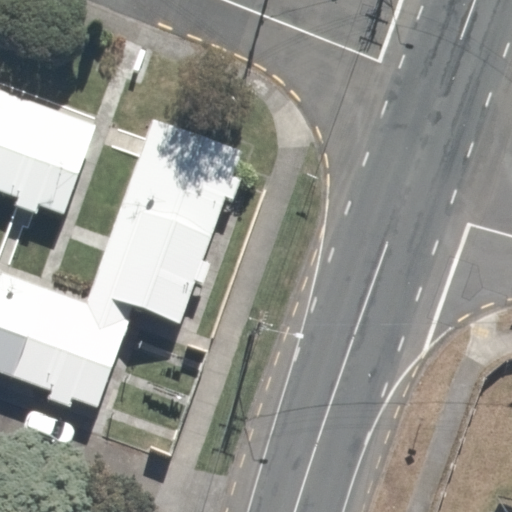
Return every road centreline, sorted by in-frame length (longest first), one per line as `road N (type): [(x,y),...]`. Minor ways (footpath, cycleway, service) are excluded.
road 1 (secondary): [(293,511),(402,209)]
road 2 (residential): [(445,88),(213,0)]
road 3 (secondary): [(402,209),(445,88)]
